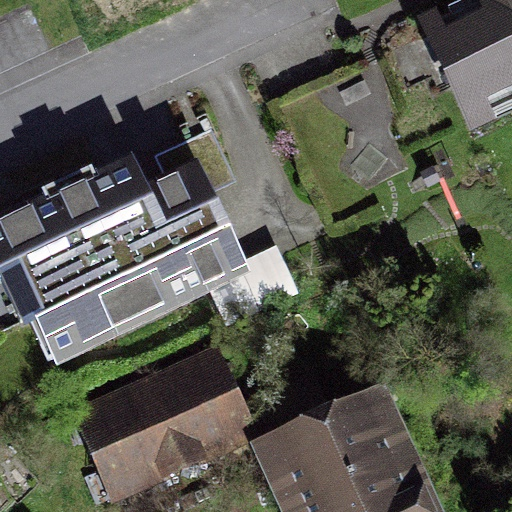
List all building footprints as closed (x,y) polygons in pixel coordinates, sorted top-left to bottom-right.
[(31,0),(0,15),(0,71),(36,56),(61,44),(39,0),(31,0)] [(511,20),(413,66),(461,172),(511,148),(511,20)] [(124,173),(9,227),(69,353),(235,274),(199,198),(148,222),(124,173)] [(212,361),(86,413),(121,497),(247,446),(212,361)] [(468,511),(416,392),(276,453),(302,511),(468,511)]
